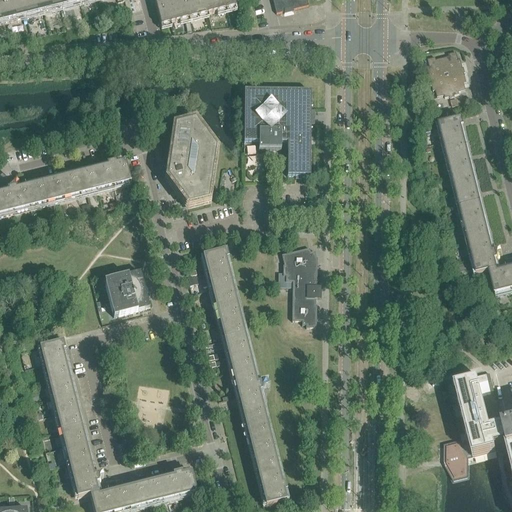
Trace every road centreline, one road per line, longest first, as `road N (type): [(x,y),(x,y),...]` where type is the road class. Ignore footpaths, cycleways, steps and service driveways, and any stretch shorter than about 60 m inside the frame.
road 1 (tertiary): [(375,511),(379,39)]
road 2 (tertiary): [(348,40),(343,511)]
road 3 (residential): [(213,452),(118,476),(84,341),(184,316)]
road 4 (residential): [(0,172),(115,142),(141,146),(184,316)]
road 5 (residential): [(158,49),(348,40)]
road 6 (residential): [(0,63),(158,49)]
road 7 (residential): [(511,192),(476,46)]
road 8 (residential): [(184,316),(213,452)]
